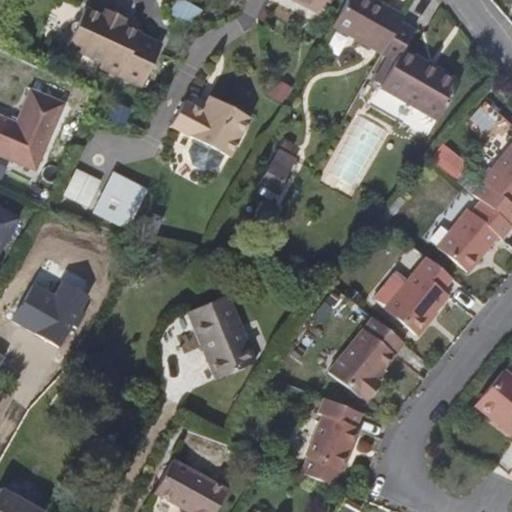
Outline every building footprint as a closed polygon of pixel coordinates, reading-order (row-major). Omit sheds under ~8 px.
[(68,45),(82,8),(60,0),(47,36),(68,45)] [(293,0),(317,12),(323,0),(293,0)] [(346,0),(332,26),(382,53),(399,23),(402,18),(368,0),(346,0)] [(172,15),(195,27),(202,12),(179,1),(172,15)] [(101,16),(83,8),(68,47),(104,61),(102,66),(145,84),(163,40),(121,24),(124,18),(103,10),(101,16)] [(399,23),(382,53),(396,61),(380,87),(437,120),(456,87),(430,73),(432,67),(402,50),(413,31),(399,23)] [(458,83),(432,67),(430,73),(456,87),(458,83)] [(0,118),(0,157),(35,172),(63,105),(29,91),(16,125),(0,118)] [(250,117),(211,94),(203,108),(186,98),(173,122),(197,136),(225,152),(230,155),(250,117)] [(110,122),(125,129),(132,112),(116,106),(110,122)] [(225,152),(197,136),(190,148),(194,161),(205,168),(218,164),(225,152)] [(428,157),(454,179),(469,161),(443,140),(428,157)] [(479,184),(511,211),(511,147),(510,146),(479,184)] [(270,162),(259,183),(275,192),(287,172),(270,162)] [(63,195),(89,206),(101,178),(75,167),(63,195)] [(145,192),(112,175),(104,190),(137,207),(145,192)] [(481,204),(510,228),(511,225),(511,211),(479,184),(470,196),(481,204)] [(137,207),(104,190),(94,208),(127,226),(137,207)] [(498,242),(510,228),(481,204),(471,215),(465,212),(435,250),(465,274),(494,239),(498,242)] [(443,293),(453,280),(427,259),(384,313),(419,340),(439,316),(436,313),(448,298),(443,293)] [(188,312),(218,379),(255,363),(227,294),(188,312)] [(372,385),(382,374),(401,349),(370,324),(326,379),(357,403),(358,402),(366,407),(380,390),(377,388),(372,385)] [(385,377),(382,374),(372,385),(377,388),(385,377)] [(509,427),(511,429),(511,380),(506,377),(480,410),(498,424),(502,418),(510,424),(509,427)] [(364,418),(323,401),(317,417),(321,419),(304,460),(305,462),(339,476),(342,477),(361,433),(358,432),(364,418)] [(214,511),(226,492),(174,462),(153,495),(174,507),(177,503),(191,511),(214,511)] [(305,462),(303,466),(337,481),(339,476),(305,462)] [(303,466),(299,475),(335,488),(337,481),(303,466)] [(39,511),(0,488),(0,511),(39,511)] [(177,503),(174,507),(182,511),(191,511),(177,503)]
